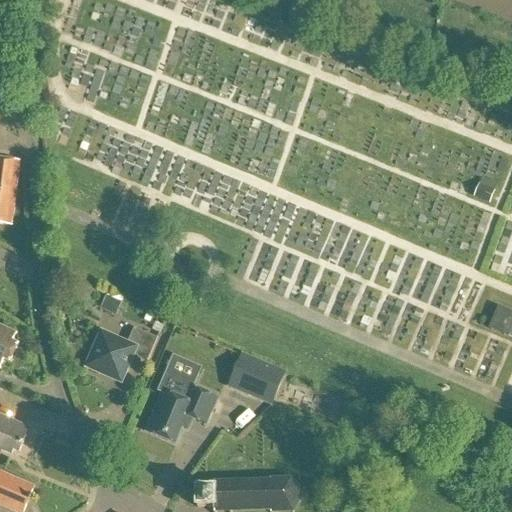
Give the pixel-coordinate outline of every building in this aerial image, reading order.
[(14,222),(22,164),(0,161),(0,225),(7,227),(8,222),(14,222)] [(497,187),(481,181),(474,199),(490,205),(497,187)] [(90,307),(97,289),(81,283),(74,301),(90,307)] [(117,318),(124,301),(109,294),(101,311),(117,318)] [(508,340),(511,330),(511,316),(498,310),(489,332),(508,340)] [(11,363),(18,347),(13,345),(17,336),(0,328),(0,368),(0,369),(4,360),(11,363)] [(102,334),(86,371),(122,387),(135,359),(148,364),(158,341),(135,331),(128,346),(102,334)] [(242,359),(230,388),(272,406),(285,377),(242,359)] [(191,390),(193,386),(168,375),(159,394),(164,396),(146,435),(176,448),(188,421),(207,429),(219,403),(191,390)] [(26,437),(29,429),(0,416),(0,455),(1,456),(2,453),(13,457),(15,452),(20,455),(27,438),(26,437)] [(0,506),(14,511),(25,511),(34,490),(0,475),(0,506)] [(295,511),(301,504),(301,491),(291,481),(271,482),(271,484),(215,487),(215,491),(199,492),(199,511),(215,510),(214,511),(252,511),(272,511),(271,511),(295,511)]
